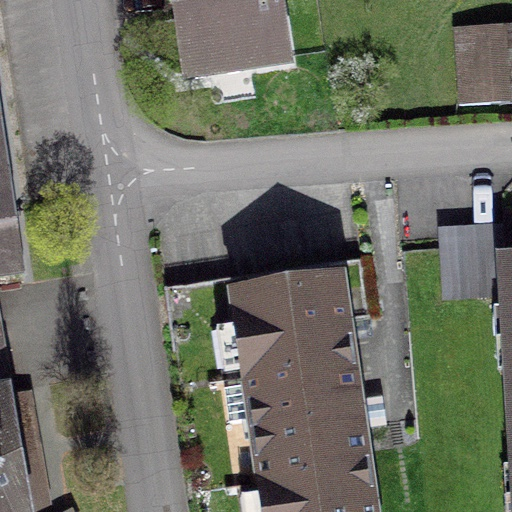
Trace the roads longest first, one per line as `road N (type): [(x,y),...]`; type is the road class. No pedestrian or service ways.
road 1 (residential): [(108,174),(511,148)]
road 2 (residential): [(155,511),(108,174)]
road 3 (residential): [(108,174),(82,0)]
